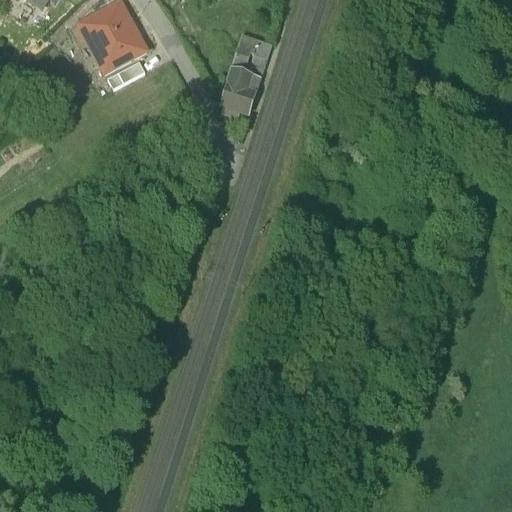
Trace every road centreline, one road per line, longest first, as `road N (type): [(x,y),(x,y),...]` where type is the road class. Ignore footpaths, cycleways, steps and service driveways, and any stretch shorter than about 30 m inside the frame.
road 1 (track): [(313,511),(323,477),(393,350),(496,0)]
road 2 (residential): [(160,0),(224,118)]
